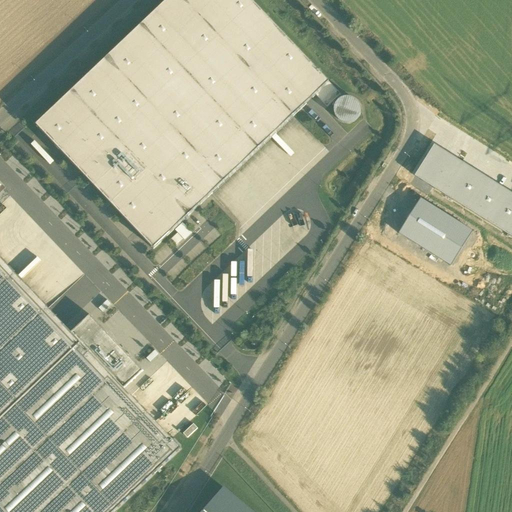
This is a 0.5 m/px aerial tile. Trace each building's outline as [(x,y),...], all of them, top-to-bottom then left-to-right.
[(154,249),(316,95),(329,83),(250,0),(168,0),(36,126),(154,249)] [(341,95),(329,83),(316,95),(327,108),(341,95)] [(334,109),(334,114),(336,119),(340,122),(345,124),(350,123),(355,121),(358,117),(360,112),(359,107),(357,103),(353,99),(348,98),(343,98),(339,100),(335,104),(334,109)] [(34,161),(38,158),(22,138),(18,141),(34,161)] [(511,193),(434,145),(414,177),(511,237),(511,193)] [(421,199),(399,234),(451,267),(473,232),(421,199)] [(71,333),(0,258),(0,511),(113,511),(181,449),(124,389),(71,333)] [(90,315),(71,333),(124,389),(143,371),(90,315)] [(193,424),(183,434),(187,438),(197,428),(193,424)] [(223,490),(248,511),(251,511),(224,489),(223,490)] [(248,511),(223,490),(204,511),(248,511)]
